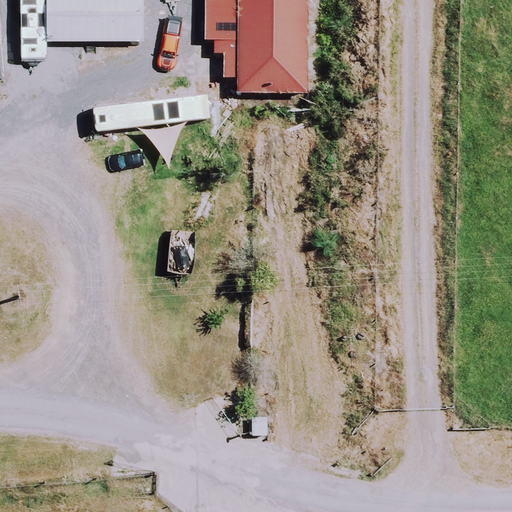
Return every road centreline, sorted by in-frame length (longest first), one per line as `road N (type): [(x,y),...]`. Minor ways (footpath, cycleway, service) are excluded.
road 1 (track): [(511,503),(353,492),(234,464),(113,415),(0,395)]
road 2 (track): [(0,176),(56,188),(77,210),(93,258),(96,304),(50,371),(11,394)]
road 3 (track): [(96,304),(112,350),(142,396),(204,452)]
